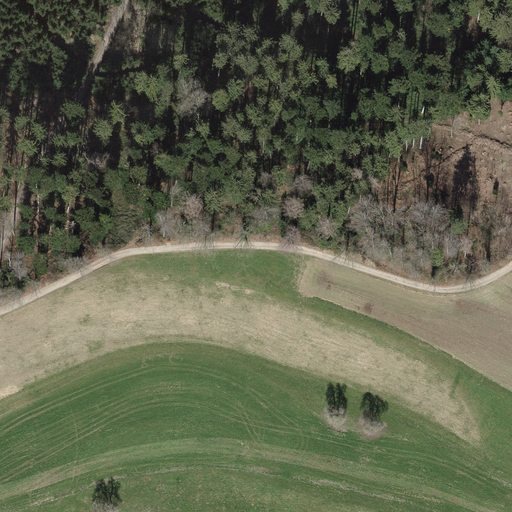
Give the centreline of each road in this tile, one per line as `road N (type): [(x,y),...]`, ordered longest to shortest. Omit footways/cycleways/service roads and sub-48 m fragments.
road 1 (track): [(0,309),(142,250),(273,244),(437,289),(473,286),(511,265)]
road 2 (track): [(125,0),(45,152),(0,260)]
